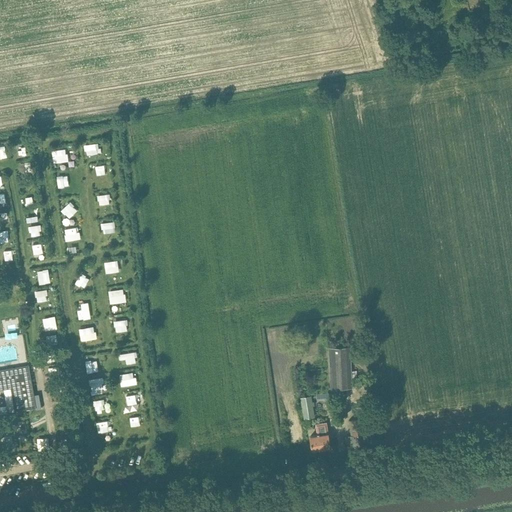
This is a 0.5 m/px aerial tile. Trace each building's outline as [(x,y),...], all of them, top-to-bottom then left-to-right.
[(86,144),(87,155),(100,154),(99,143),(86,144)] [(69,162),(68,148),(54,148),(54,162),(69,162)] [(97,165),(97,175),(107,175),(106,164),(97,165)] [(111,204),(111,193),(100,194),(101,205),(111,204)] [(70,217),(77,210),(70,203),(63,210),(70,217)] [(116,221),(103,222),(104,233),(116,232),(116,221)] [(31,236),(43,236),(42,224),(31,224),(31,236)] [(79,226),(65,228),(67,240),(81,238),(79,226)] [(11,235),(3,235),(3,245),(11,244),(11,235)] [(45,242),(33,243),(35,257),(47,255),(45,242)] [(5,250),(6,258),(14,258),(13,250),(5,250)] [(105,260),(107,273),(120,271),(119,259),(105,260)] [(50,268),(39,270),(40,284),(52,282),(50,268)] [(92,278),(83,273),(79,282),(87,286),(92,278)] [(126,288),(110,289),(111,303),(127,302),(126,288)] [(48,289),(36,289),(37,301),(49,300),(48,289)] [(89,306),(78,307),(79,317),(90,316),(89,306)] [(45,318),(47,330),(59,328),(57,316),(45,318)] [(116,331),(129,331),(128,319),(115,320),(116,331)] [(82,341),(98,338),(96,325),(80,328),(82,341)] [(352,388),(350,347),(329,348),(332,389),(352,388)] [(123,352),(124,364),(138,363),(137,351),(123,352)] [(87,361),(88,373),(99,372),(98,361),(87,361)] [(0,369),(0,384),(14,383),(18,402),(13,403),(15,411),(36,407),(29,365),(0,369)] [(122,383),(137,383),(136,371),(122,372),(122,383)] [(91,390),(105,390),(104,377),(91,378),(91,390)] [(127,402),(141,401),(141,391),(127,391),(127,402)] [(314,417),(310,396),(300,398),(304,418),(314,417)] [(105,398),(95,399),(96,410),(107,409),(105,398)] [(66,409),(55,411),(57,421),(68,419),(66,409)] [(34,411),(34,422),(45,422),(45,411),(34,411)] [(351,435),(345,436),(347,450),(368,447),(364,418),(349,420),(351,435)] [(326,422),(316,424),(318,435),(310,436),(313,450),(330,447),(326,422)]
